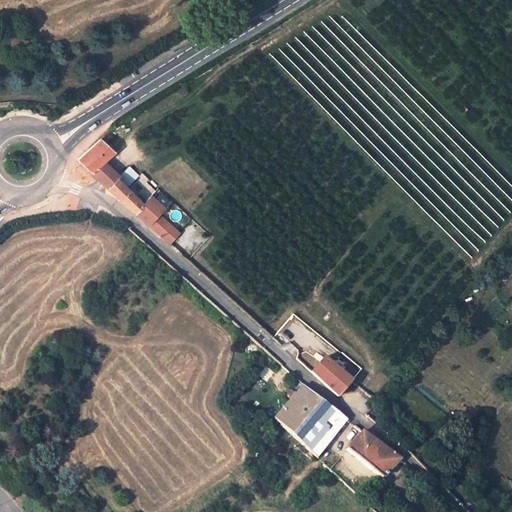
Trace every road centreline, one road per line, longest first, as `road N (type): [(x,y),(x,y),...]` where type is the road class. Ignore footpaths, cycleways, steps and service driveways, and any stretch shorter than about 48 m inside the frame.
road 1 (residential): [(461,511),(401,450),(114,205),(93,196)]
road 2 (primary): [(56,158),(87,126),(292,0)]
road 3 (primary): [(274,0),(81,120),(44,132)]
